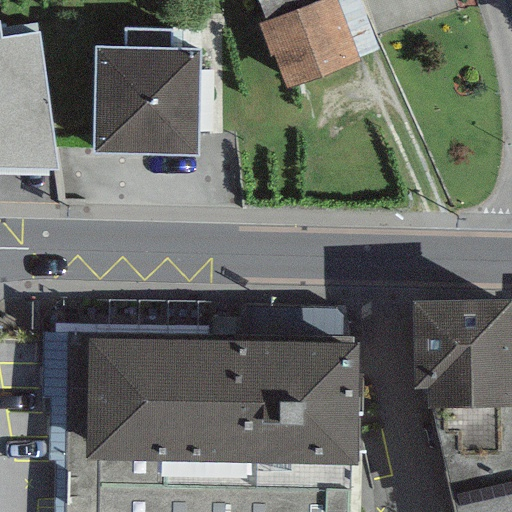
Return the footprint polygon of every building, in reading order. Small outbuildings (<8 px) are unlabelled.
[(340,0),(259,0),(287,75),(358,50),(340,0)] [(1,30),(0,23),(0,158),(58,160),(40,25),(1,30)] [(200,37),(93,35),(92,138),(198,140),(200,37)] [(511,511),(511,315),(511,284),(411,284),(408,333),(414,332),(414,372),(422,372),(422,393),(432,393),(459,511),(511,511)] [(351,511),(356,331),(88,324),(83,511),(351,511)]
